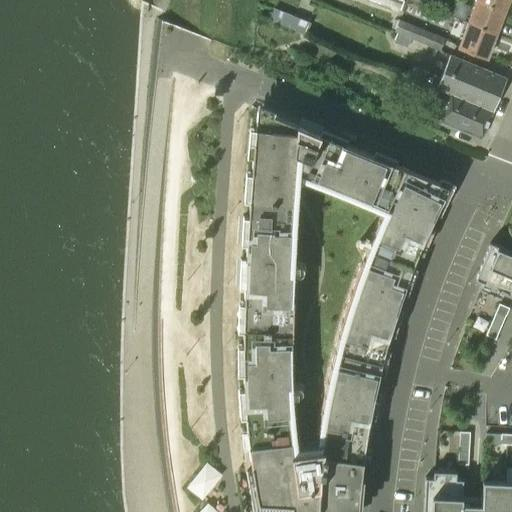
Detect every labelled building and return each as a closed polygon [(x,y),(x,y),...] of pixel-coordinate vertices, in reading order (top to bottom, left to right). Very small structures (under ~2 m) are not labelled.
[(397,12),(401,0),(366,0),(366,1),(397,12)] [(476,0),(476,1),(504,11),(508,0),(476,0)] [(476,1),(466,25),(495,36),(504,11),(476,1)] [(310,23),(281,11),(276,22),(288,27),(288,28),(306,35),(310,23)] [(396,32),(410,37),(439,48),(444,35),(399,17),(394,29),(397,31),(396,32)] [(495,36),(466,25),(458,47),(487,58),(495,36)] [(410,37),(396,32),(393,41),(406,46),(410,37)] [(450,54),(443,70),(499,95),(506,78),(450,54)] [(443,70),(440,78),(413,66),(409,76),(424,83),(491,111),(499,95),(443,70)] [(491,111),(424,83),(417,99),(442,110),(437,121),(448,126),(449,125),(480,139),(481,137),(480,137),(491,111)] [(249,472),(254,511),(287,511),(287,506),(309,507),(355,510),(364,445),(366,433),(367,433),(372,404),(378,375),(385,348),(393,320),(402,292),(412,266),(423,239),(435,212),(447,186),(325,137),(329,128),(251,98),(248,131),(243,186),(240,226),(239,242),(237,290),(236,321),(235,346),(235,376),(236,406),(238,436),(241,466),(252,465),(253,471),(249,472)] [(511,251),(490,242),(474,279),(481,282),(479,289),(500,298),(502,291),(509,294),(509,293),(511,286),(511,251)] [(505,313),(496,309),(486,333),(495,337),(505,313)] [(459,430),(458,450),(468,450),(469,431),(459,430)] [(511,443),(511,433),(501,433),(500,443),(506,443),(511,443)] [(204,458),(183,484),(199,497),(219,471),(204,458)] [(465,511),(466,496),(467,480),(455,479),(456,472),(433,471),(433,478),(424,478),(424,494),(423,506),(422,511),(465,511)] [(482,480),(481,497),(480,511),(503,511),(505,481),(482,480)] [(511,511),(511,481),(505,481),(503,511),(511,511)] [(200,499),(192,511),(211,511),(215,507),(200,499)]
